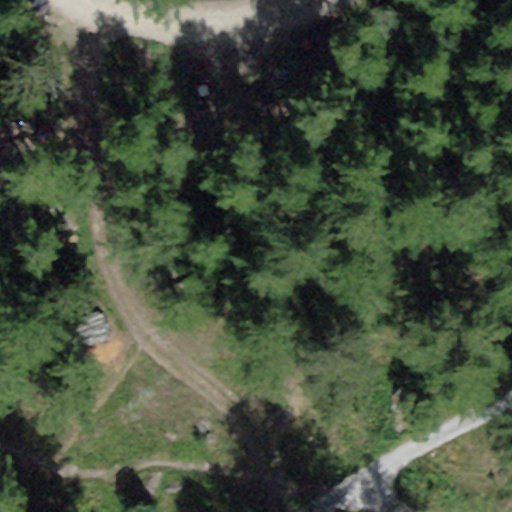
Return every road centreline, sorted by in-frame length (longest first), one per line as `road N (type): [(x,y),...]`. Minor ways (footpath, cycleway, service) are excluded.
road 1 (track): [(114,23),(86,128),(91,198),(133,289),(183,367),(247,425),(274,477),(327,504)]
road 2 (track): [(322,0),(195,33),(114,23)]
